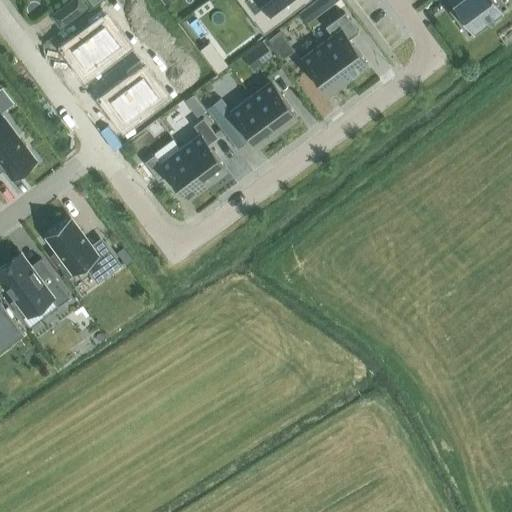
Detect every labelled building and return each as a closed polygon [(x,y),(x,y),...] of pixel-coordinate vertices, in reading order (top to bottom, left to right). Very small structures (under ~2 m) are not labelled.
[(81,0),(70,0),(51,15),(59,26),(86,6),(81,0)] [(248,0),(257,13),(250,19),(249,19),(259,34),(305,2),(303,0),(248,0)] [(315,0),(299,13),(305,20),(332,0),(315,0)] [(448,0),(459,14),(454,17),(468,36),(507,6),(502,0),(448,0)] [(70,47),(86,68),(120,43),(107,25),(112,21),(102,7),(86,19),(93,29),(70,47)] [(321,43),(346,77),(366,62),(349,38),(358,31),(344,12),(325,26),(332,36),(321,43)] [(279,31),(268,39),(275,49),(286,41),(279,31)] [(263,41),(243,56),(253,70),(272,55),(263,41)] [(301,58),(327,91),(346,77),(321,43),(301,58)] [(219,55),(209,62),(216,71),(226,64),(219,55)] [(108,98),(124,119),(158,94),(145,76),(150,72),(140,59),(124,71),(131,80),(108,98)] [(276,129),(296,114),(271,81),(251,96),(276,129)] [(251,96),(231,110),(256,144),(276,129),(251,96)] [(220,97),(207,107),(225,131),(238,121),(220,97)] [(180,148),(205,182),(225,167),(207,143),(217,136),(203,117),(193,124),(200,134),(180,148)] [(0,165),(2,164),(12,178),(35,161),(3,118),(0,119),(0,165)] [(180,148),(161,163),(154,153),(144,161),(158,180),(168,173),(185,197),(205,182),(180,148)] [(94,262),(104,275),(120,263),(105,244),(95,252),(69,216),(45,234),(56,249),(49,254),(67,278),(85,264),(87,268),(94,262)] [(20,253),(0,267),(0,276),(6,285),(5,286),(13,297),(14,296),(15,297),(10,301),(22,317),(50,296),(57,306),(70,297),(42,259),(30,267),(20,253)] [(132,259),(128,253),(121,258),(125,264),(126,263),(128,262),(132,259)] [(9,333),(16,342),(25,335),(18,326),(9,333)]
